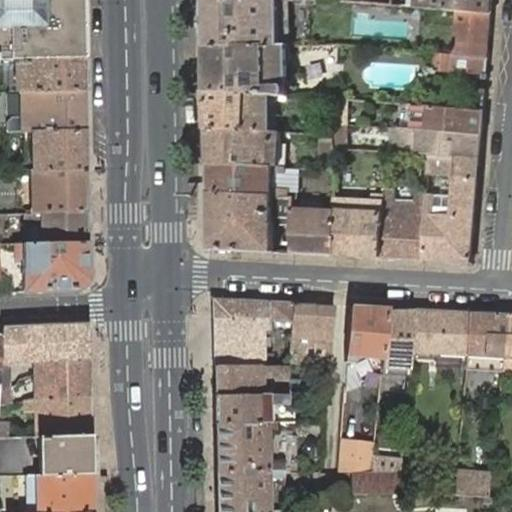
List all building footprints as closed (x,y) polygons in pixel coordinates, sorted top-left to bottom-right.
[(0,0),(0,60),(4,60),(10,60),(84,58),(83,9),(73,10),(73,0),(0,0)] [(83,9),(82,0),(73,0),(73,10),(83,9)] [(493,14),(494,0),(419,0),(419,7),(460,10),(493,14)] [(282,11),(282,1),(207,2),(208,47),(287,47),(291,46),(290,42),(293,42),(293,27),(290,27),(290,11),(282,11)] [(492,30),(493,14),(460,10),(459,27),(492,30)] [(489,58),(492,30),(459,27),(457,55),(489,58)] [(291,49),(291,46),(287,47),(208,47),(209,92),(277,96),(288,96),(288,71),(291,68),(291,49)] [(487,76),(489,58),(457,55),(437,54),(436,71),(487,76)] [(10,60),(4,60),(3,65),(5,66),(18,66),(18,93),(23,92),(85,90),(84,58),(10,60)] [(85,130),(85,90),(23,92),(23,122),(8,123),(8,132),(14,132),(85,130)] [(277,96),(209,92),(210,129),(278,133),(278,118),(278,110),(277,96)] [(348,125),(348,100),(336,99),(335,124),(348,125)] [(420,119),(421,107),(400,104),(399,117),(420,119)] [(482,135),(485,112),(421,107),(420,119),(399,117),(398,129),(482,135)] [(347,150),(348,125),(335,124),(335,135),(335,149),(347,150)] [(282,133),(278,133),(210,129),(210,165),(268,167),(269,141),(282,141),(282,133)] [(481,158),(482,135),(398,129),(397,141),(418,143),(417,154),(429,155),(481,158)] [(86,170),(85,130),(14,132),(14,139),(24,138),(25,164),(19,164),(20,171),(23,171),(23,172),(32,172),(65,171),(86,170)] [(335,149),(335,135),(323,135),(324,170),(336,171),(335,149)] [(418,143),(397,141),(396,153),(417,154),(418,143)] [(479,181),(481,158),(429,155),(429,175),(456,177),(455,179),(454,198),(428,196),(427,214),(425,261),(472,263),(479,181)] [(275,198),(290,198),(290,190),(275,189),(275,174),(286,175),(287,168),(276,168),(268,167),(210,165),(211,195),(275,198)] [(301,169),(287,168),(286,175),(275,174),(275,189),(290,190),(290,198),(294,199),(300,199),(301,169)] [(87,212),(86,170),(65,171),(32,172),(33,214),(43,213),(46,213),(49,213),(66,213),(87,212)] [(382,259),(425,261),(427,214),(428,196),(428,194),(417,193),(416,209),(391,207),(392,186),(386,186),(385,197),(385,203),(382,259)] [(295,225),(294,199),(290,198),(275,198),(211,195),(212,250),(275,253),(275,217),(281,216),(281,225),(295,225)] [(338,256),(382,259),(385,203),(385,197),(375,197),(374,203),(373,203),(372,214),(348,213),(348,202),(337,201),(338,256)] [(295,254),(338,256),(337,201),(300,199),(294,199),(295,225),(295,254)] [(87,243),(87,212),(66,213),(49,213),(46,213),(47,237),(14,238),(14,244),(22,244),(47,243),(87,243)] [(89,281),(87,243),(47,243),(22,244),(14,244),(14,259),(22,260),(23,293),(80,291),(89,281)] [(15,293),(23,293),(22,260),(14,259),(15,293)] [(213,299),(214,320),(260,321),(260,318),(271,318),(274,320),(274,325),(282,326),(287,327),(287,323),(292,323),(294,304),(213,299)] [(314,305),(294,304),(292,323),(292,327),(291,339),(330,343),(333,306),(314,305)] [(389,309),(351,307),(346,362),(347,362),(355,363),(358,359),(358,357),(384,360),(385,352),(389,311),(389,309)] [(415,310),(389,311),(385,352),(384,360),(410,361),(411,353),(415,310)] [(468,313),(415,310),(411,353),(466,355),(468,313)] [(507,315),(468,313),(466,355),(496,357),(503,358),(507,315)] [(511,315),(507,315),(503,358),(511,358),(511,315)] [(260,321),(214,320),(215,366),(271,367),(271,354),(260,354),(260,330),(274,329),(274,325),(274,320),(271,318),(260,318),(260,321)] [(3,328),(2,334),(0,364),(11,364),(42,362),(90,360),(89,324),(3,328)] [(91,398),(90,360),(42,362),(42,373),(35,375),(34,399),(42,399),(91,398)] [(11,364),(0,364),(0,370),(0,388),(10,388),(11,364)] [(271,367),(215,366),(215,396),(270,396),(271,390),(260,390),(259,375),(263,375),(264,378),(272,378),(289,378),(290,366),(272,367),(271,367)] [(10,388),(0,388),(0,406),(12,404),(10,388)] [(215,396),(216,425),(268,424),(267,407),(287,407),(288,396),(270,396),(215,396)] [(92,436),(91,398),(42,399),(34,399),(24,401),(25,415),(35,415),(41,414),(42,432),(35,431),(35,438),(39,438),(92,436)] [(217,472),(286,471),(285,464),(268,464),(268,432),(275,432),(276,430),(276,423),(268,424),(216,425),(217,472)] [(92,474),(92,436),(39,438),(40,476),(92,474)] [(21,438),(0,438),(0,476),(22,476),(21,438)] [(376,443),(340,440),(338,472),(352,472),(374,472),(376,443)] [(285,478),(285,473),(286,471),(217,472),(217,511),(282,511),(283,511),(269,511),(269,478),(285,478)] [(457,471),(455,496),(489,498),(491,473),(457,471)] [(374,472),(352,472),(351,495),(401,495),(400,473),(374,472)] [(93,511),(92,474),(40,476),(27,476),(27,483),(37,483),(38,511),(93,511)] [(38,511),(37,483),(27,483),(28,511),(38,511)]
